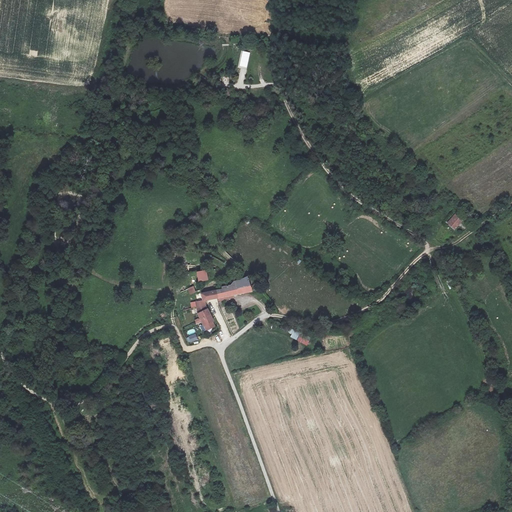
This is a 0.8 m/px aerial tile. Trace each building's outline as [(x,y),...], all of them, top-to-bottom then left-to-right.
[(239,67),(247,68),(249,52),(241,52),(239,67)] [(235,90),(221,88),(220,94),(234,97),(235,90)] [(447,224),(453,229),(461,221),(455,216),(447,224)] [(208,279),(207,271),(198,273),(200,281),(208,279)] [(223,289),(202,294),(204,301),(217,298),(252,291),(248,277),(242,280),(235,281),(232,285),(222,287),(223,289)] [(205,302),(196,303),(198,314),(206,332),(216,328),(209,309),(207,310),(205,302)] [(290,329),(288,333),(291,334),(290,338),(307,345),(310,337),(290,329)] [(195,334),(186,337),(188,343),(198,340),(195,334)]
